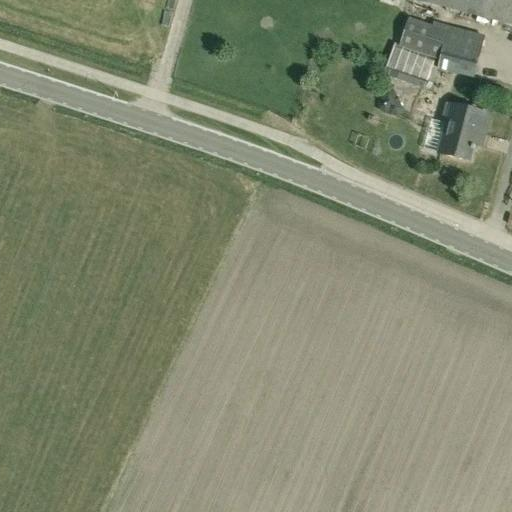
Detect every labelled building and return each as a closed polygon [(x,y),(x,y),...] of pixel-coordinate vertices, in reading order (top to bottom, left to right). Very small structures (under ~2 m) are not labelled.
[(511,0),(412,0),(511,26),(511,0)] [(439,32),(431,29),(432,28),(408,20),(399,47),(439,61),(437,69),(473,80),(480,54),(482,55),(486,36),(441,24),(439,32)] [(393,48),(388,61),(383,76),(424,91),(434,62),(398,50),(393,48)] [(471,162),(478,134),(484,135),(489,116),(451,106),(438,154),(471,162)] [(436,116),(429,145),(439,147),(447,119),(436,116)]
